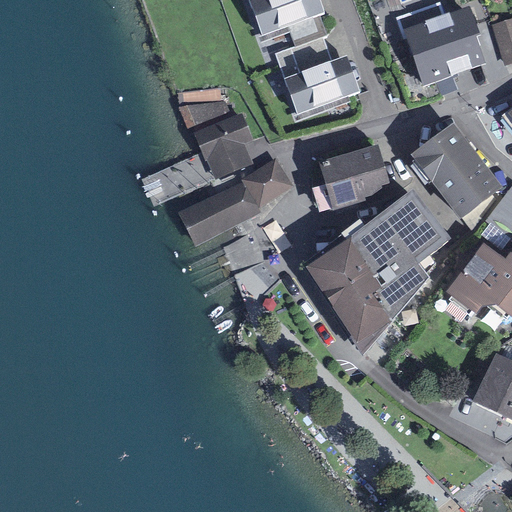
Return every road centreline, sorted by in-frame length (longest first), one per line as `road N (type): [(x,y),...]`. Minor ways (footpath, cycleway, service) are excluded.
road 1 (residential): [(302,145),(289,265),(367,372),(511,457)]
road 2 (residential): [(388,127),(341,0)]
